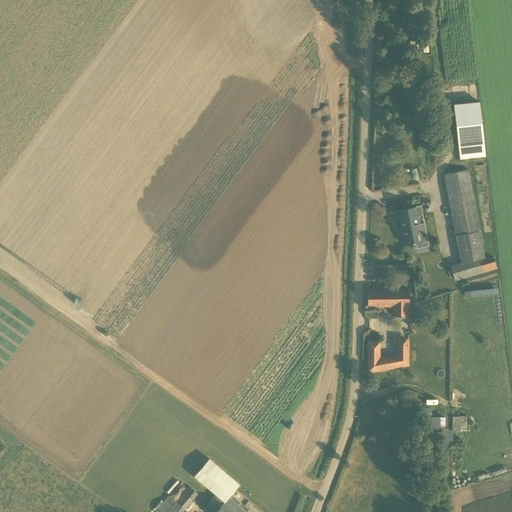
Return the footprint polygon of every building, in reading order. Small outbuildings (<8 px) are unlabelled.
[(454,104),(460,159),(486,156),(480,101),(454,104)] [(480,261),(479,259),(485,257),(468,170),(454,172),(444,174),(461,264),(450,267),(455,280),(497,269),(494,257),(480,261)] [(405,245),(422,241),(416,207),(398,211),(405,245)] [(407,317),(407,306),(409,306),(409,290),(366,291),(366,307),(395,307),(395,317),(407,317)] [(367,342),(367,373),(409,365),(409,339),(397,339),(397,354),(380,357),(380,341),(367,342)] [(446,426),(445,416),(430,417),(431,428),(446,426)] [(182,511),(198,493),(189,486),(176,502),(168,495),(154,511),(182,511)] [(246,511),(228,497),(221,491),(217,496),(215,494),(202,509),(206,511),(246,511)]
